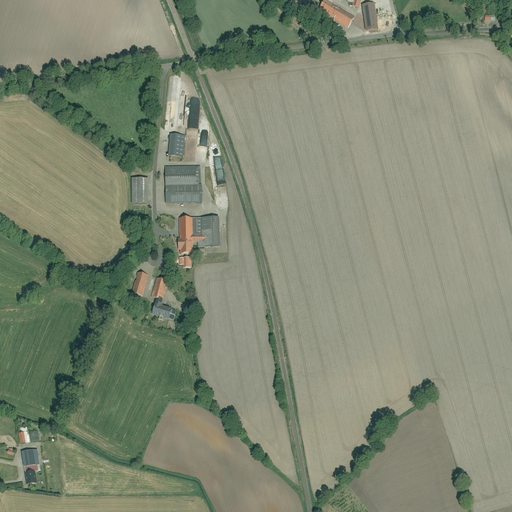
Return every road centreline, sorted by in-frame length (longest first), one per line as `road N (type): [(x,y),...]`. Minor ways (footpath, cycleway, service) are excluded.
road 1 (unclassified): [(398,33),(166,67)]
road 2 (unclassified): [(166,67),(154,245)]
road 3 (unclassified): [(166,67),(0,93)]
